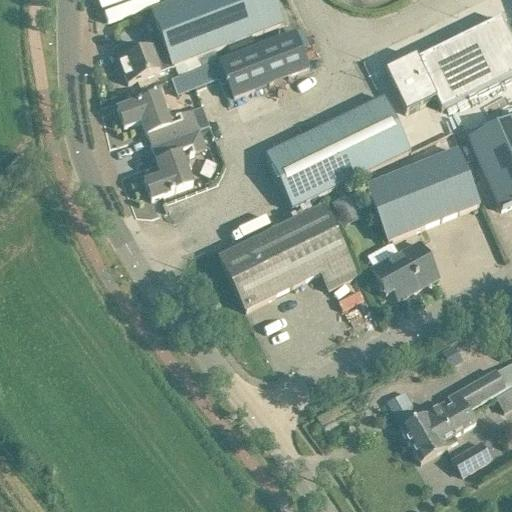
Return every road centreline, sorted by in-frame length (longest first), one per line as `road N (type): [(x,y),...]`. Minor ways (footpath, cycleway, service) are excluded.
road 1 (tertiary): [(259,419),(154,290),(95,189),(71,106),(69,0)]
road 2 (residential): [(259,419),(511,276)]
road 3 (unclassified): [(449,0),(350,41),(324,31),(305,0)]
